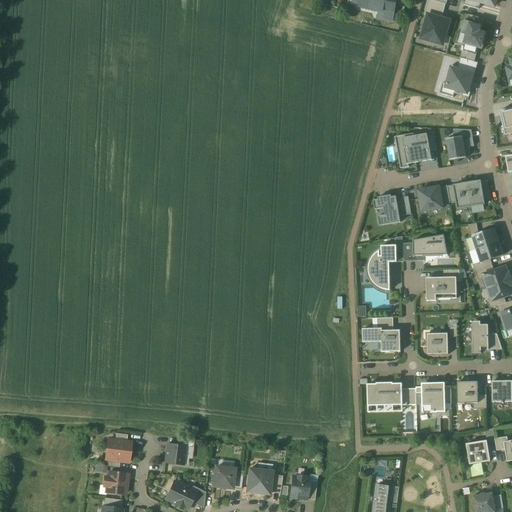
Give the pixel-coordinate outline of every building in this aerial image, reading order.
[(397,0),(360,0),(359,8),(394,16),(397,0)] [(481,3),(471,0),(465,0),(464,5),(479,10),(481,3)] [(427,14),(420,40),(443,47),(450,21),(427,14)] [(470,15),(468,22),(483,26),(485,19),(470,15)] [(483,26),(468,22),(464,21),(460,34),(465,35),(463,45),(464,45),(462,51),(477,55),(478,49),(482,50),(487,33),(481,31),(483,26)] [(474,62),(477,55),(462,51),(460,58),(474,62)] [(450,67),(445,89),(468,96),(474,74),(450,67)] [(511,112),(511,110),(500,113),(505,136),(511,135),(511,112)] [(454,130),(454,138),(463,137),(463,139),(468,138),(468,130),(454,130)] [(430,152),(436,151),(433,133),(427,134),(430,152)] [(413,134),(395,137),(397,149),(404,148),(407,165),(432,161),(430,152),(427,134),(414,137),(413,134)] [(454,138),(446,140),(450,161),(467,158),(465,151),(470,150),(469,147),(474,147),(473,137),(468,138),(463,139),(463,137),(454,138)] [(474,182),(467,183),(471,207),(485,205),(484,200),(482,187),(481,181),(474,182)] [(461,184),(453,186),(454,189),(456,203),(458,210),(471,207),(467,183),(461,184)] [(484,200),(491,199),(488,186),(482,187),(484,200)] [(440,187),(418,191),(422,212),(443,209),(443,205),(440,191),(440,187)] [(450,204),(456,203),(454,189),(447,190),(450,204)] [(447,190),(440,191),(443,205),(450,204),(447,190)] [(374,201),(375,210),(384,209),(385,216),(378,217),(380,226),(401,223),(400,217),(397,199),(396,197),(392,198),(391,196),(378,198),(378,200),(374,201)] [(400,217),(411,215),(408,197),(397,199),(400,217)] [(477,224),(468,226),(472,237),(479,234),(478,231),(477,224)] [(479,234),(472,237),(476,250),(499,242),(495,229),(479,234)] [(413,241),(413,244),(413,257),(417,257),(448,256),(444,236),(413,241)] [(499,242),(476,250),(480,263),(491,260),(504,256),(499,242)] [(417,262),(417,257),(413,257),(413,244),(403,244),(403,246),(404,262),(417,262)] [(381,247),(382,257),(380,257),(380,252),(376,254),(374,256),(372,259),(370,262),(370,263),(370,265),(369,268),(369,270),(369,273),(375,273),(375,285),(378,287),(382,289),(385,290),(389,291),(390,291),(390,263),(397,263),(397,246),(381,247)] [(475,272),(492,266),(491,260),(480,263),(473,265),(475,272)] [(492,266),(475,272),(478,280),(484,278),(483,275),(494,272),(492,266)] [(494,272),(483,275),(484,278),(488,289),(511,280),(510,274),(508,274),(506,268),(494,272)] [(459,271),(444,271),(444,278),(457,278),(457,282),(461,282),(459,271)] [(444,278),(426,279),(427,302),(436,302),(436,296),(457,295),(457,282),(457,278),(444,278)] [(511,280),(488,289),(491,300),(492,302),(504,298),(511,295),(511,280)] [(504,298),(492,302),(491,300),(487,301),(489,309),(497,306),(506,303),(504,298)] [(511,301),(506,303),(497,306),(500,316),(502,315),(501,315),(511,310),(511,301)] [(366,307),(358,307),(358,318),(367,318),(366,307)] [(511,310),(501,315),(502,315),(507,331),(511,329),(511,310)] [(394,331),(393,318),(377,319),(377,329),(382,329),(382,331),(394,331)] [(488,325),(481,326),(481,322),(472,322),(473,354),(482,354),(481,351),(489,351),(489,350),(488,335),(488,325)] [(377,329),(363,330),(363,343),(382,343),(382,353),(401,352),(400,338),(397,338),(397,331),(394,331),(382,331),(382,329),(377,329)] [(448,334),(427,335),(428,356),(449,355),(448,334)] [(497,334),(488,335),(489,350),(502,350),(497,334)] [(511,381),(504,382),(501,382),(500,382),(492,382),(493,390),(493,394),(493,403),(501,403),(501,402),(502,402),(502,404),(504,404),(504,402),(505,402),(505,403),(511,402),(511,381)] [(478,382),(458,383),(458,404),(473,404),(478,404),(478,396),(478,382)] [(393,384),(393,383),(392,383),(392,386),(378,387),(377,384),(377,385),(368,385),(368,407),(378,406),(393,406),(403,406),(402,390),(402,384),(393,384)] [(445,387),(422,388),(422,394),(422,398),(423,398),(423,412),(431,412),(431,413),(446,413),(446,405),(445,387)] [(416,389),(402,390),(403,406),(416,405),(416,394),(416,389)] [(478,404),(473,404),(473,410),(487,410),(486,396),(478,396),(478,404)] [(128,438),(116,437),(115,444),(127,445),(128,438)] [(507,437),(495,439),(497,451),(505,450),(504,443),(508,442),(507,437)] [(194,441),(181,439),(180,446),(186,447),(186,448),(193,448),(194,441)] [(487,441),(467,445),(470,465),(491,462),(487,441)] [(115,444),(111,443),(110,454),(109,454),(107,456),(106,462),(108,464),(109,464),(120,465),(126,466),(127,462),(130,458),(131,446),(127,445),(115,444)] [(180,446),(167,445),(165,463),(183,466),(186,448),(186,447),(180,446)] [(234,470),(215,468),(213,486),(232,489),(234,470)] [(264,471),(256,470),(249,469),(246,492),(253,493),(253,494),(262,495),(262,494),(269,495),(269,493),(271,475),(272,472),(264,471)] [(243,472),(236,471),(234,489),(241,490),(243,472)] [(127,475),(109,473),(108,479),(104,479),(104,486),(107,486),(106,493),(124,495),(127,475)] [(282,476),(271,475),(269,493),(280,494),(282,476)] [(297,478),(292,477),(290,497),(307,499),(309,482),(309,479),(304,479),(304,477),(297,476),(297,478)] [(190,490),(174,482),(168,495),(171,497),(169,502),(175,505),(175,506),(182,509),(182,508),(187,511),(191,502),(196,492),(190,490)] [(317,483),(309,482),(307,499),(315,500),(317,483)] [(386,511),(389,487),(377,485),(373,511),(386,511)] [(205,493),(192,486),(190,490),(196,492),(191,502),(203,508),(205,493)] [(493,493),(473,497),(475,511),(495,511),(495,510),(493,497),(493,493)] [(501,496),(493,497),(495,510),(503,508),(501,496)] [(122,501),(104,499),(103,509),(106,509),(106,508),(121,510),(122,501)]
